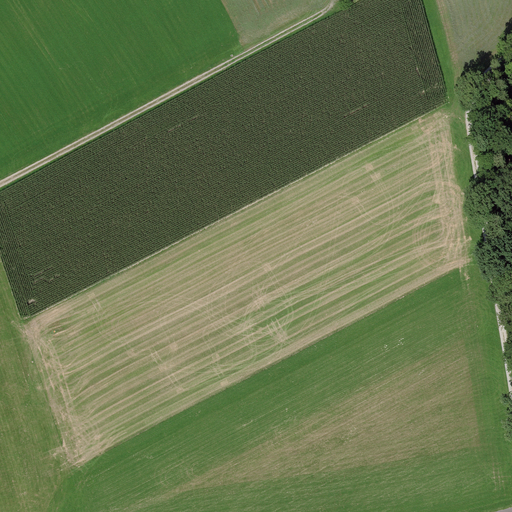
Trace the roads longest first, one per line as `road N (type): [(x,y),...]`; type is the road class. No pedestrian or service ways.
road 1 (track): [(0,186),(327,12),(335,0)]
road 2 (track): [(511,382),(471,123),(487,68),(511,51)]
